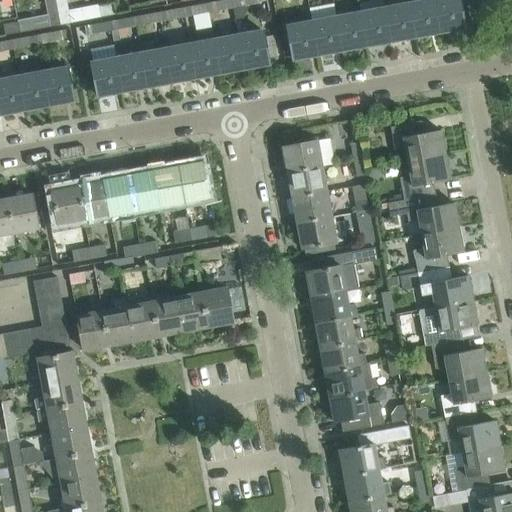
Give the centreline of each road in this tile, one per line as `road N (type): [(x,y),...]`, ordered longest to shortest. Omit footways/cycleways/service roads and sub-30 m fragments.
road 1 (residential): [(306,511),(231,115)]
road 2 (residential): [(231,115),(469,71)]
road 3 (residential): [(0,159),(231,115)]
road 4 (residential): [(511,290),(469,71)]
